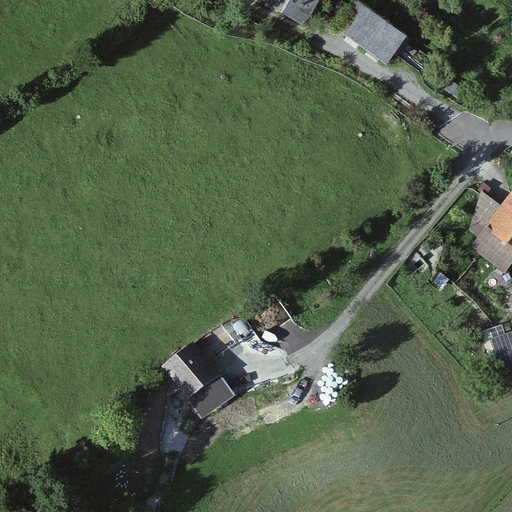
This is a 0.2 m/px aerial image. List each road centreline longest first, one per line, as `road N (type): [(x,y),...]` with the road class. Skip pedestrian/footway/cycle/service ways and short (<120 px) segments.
road 1 (track): [(511,141),(489,147),(328,338),(299,356),(241,367)]
road 2 (track): [(469,126),(247,0)]
